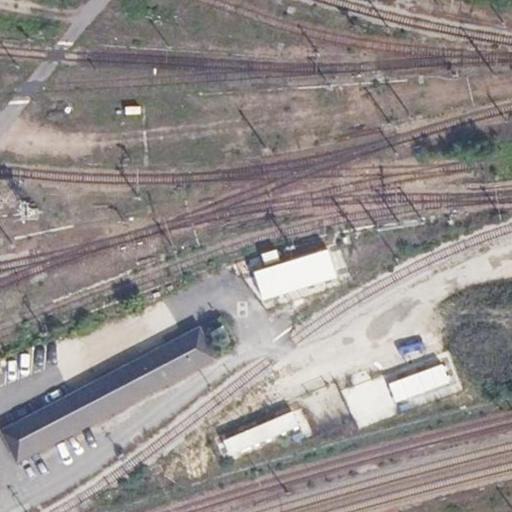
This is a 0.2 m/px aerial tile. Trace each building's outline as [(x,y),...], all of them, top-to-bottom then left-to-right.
[(265,300),(341,277),(333,248),(256,271),(265,300)] [(202,326),(0,429),(0,430),(21,463),(217,359),(202,326)] [(225,326),(209,334),(217,350),(233,342),(225,326)] [(430,371),(391,379),(395,399),(453,387),(448,362),(429,366),(430,371)] [(221,432),(233,458),(298,428),(282,392),(239,411),(244,422),(221,432)]
